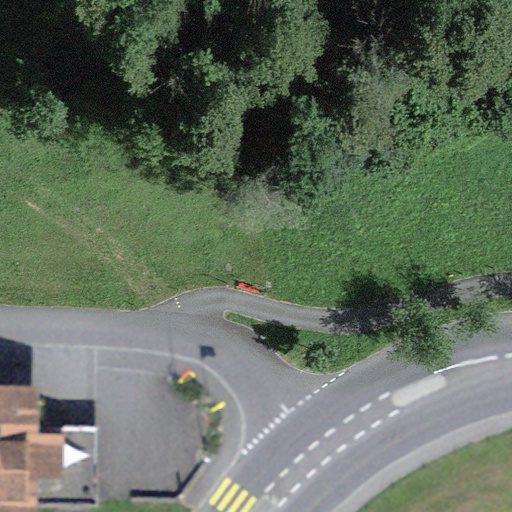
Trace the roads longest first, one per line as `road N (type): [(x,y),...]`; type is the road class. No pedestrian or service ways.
road 1 (unclassified): [(319,452),(251,370),(225,352),(197,339),(129,330)]
road 2 (secondary): [(511,360),(412,391),(319,452)]
road 3 (unclassified): [(0,324),(129,330)]
